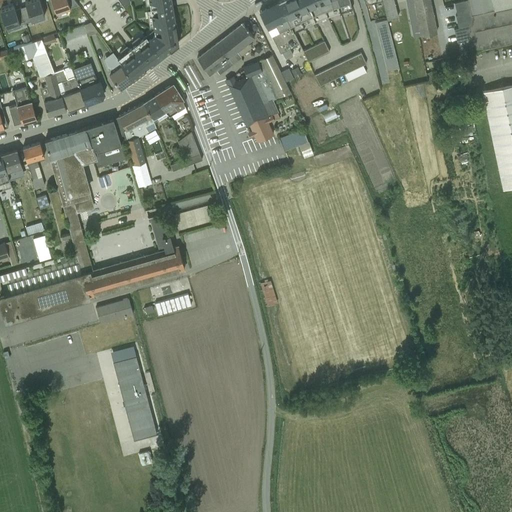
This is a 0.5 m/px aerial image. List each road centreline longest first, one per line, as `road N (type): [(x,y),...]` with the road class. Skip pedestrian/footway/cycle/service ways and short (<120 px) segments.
road 1 (unclassified): [(176,60),(258,314),(270,402),(264,511)]
road 2 (tertiary): [(0,142),(128,98),(176,60)]
road 3 (track): [(12,371),(44,511)]
